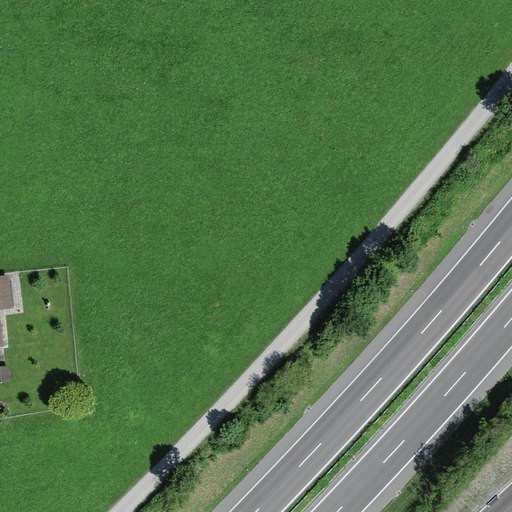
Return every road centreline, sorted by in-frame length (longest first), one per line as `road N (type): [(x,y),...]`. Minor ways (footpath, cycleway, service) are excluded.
road 1 (track): [(123,511),(326,297),(511,75)]
road 2 (motorway): [(511,220),(248,511)]
road 3 (motorway): [(344,511),(511,325)]
